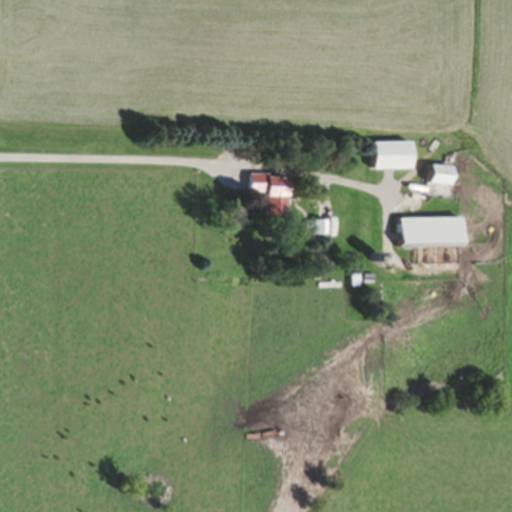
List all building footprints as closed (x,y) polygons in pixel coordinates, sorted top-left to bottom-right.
[(407,146),(369,146),(369,174),(407,174),(407,146)] [(447,188),(448,170),(427,169),(426,187),(447,188)] [(281,178),(244,178),(244,198),(260,198),(260,215),(281,215),(281,178)] [(458,221),(396,221),(396,250),(459,249),(458,221)] [(324,224),(301,224),(301,239),(324,239),(324,224)]
